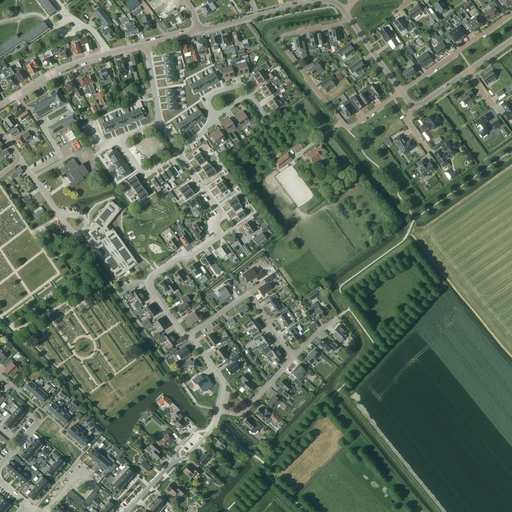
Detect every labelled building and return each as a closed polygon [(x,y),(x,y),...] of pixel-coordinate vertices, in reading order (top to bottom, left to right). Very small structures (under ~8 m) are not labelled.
[(0,0),(0,11),(13,0),(0,0)] [(54,0),(46,0),(46,1),(52,8),(57,4),(54,0)] [(140,4),(136,0),(131,0),(126,5),(131,11),(140,4)] [(152,0),(147,5),(152,11),(154,9),(157,13),(167,6),(170,10),(175,6),(171,1),(172,0),(152,0)] [(209,3),(201,9),(206,16),(211,13),(211,12),(213,11),(216,9),(213,4),(216,1),(215,0),(207,0),(207,1),(209,3)] [(447,9),(441,0),(434,5),(440,13),(447,9)] [(46,1),(40,5),(46,13),(52,8),(46,1)] [(491,9),(485,13),(489,20),(498,14),(495,10),(498,8),(494,2),(489,5),(491,9)] [(40,5),(35,10),(36,11),(41,17),(46,13),(40,5)] [(418,5),(409,11),(414,18),(423,12),(425,16),(428,13),(424,8),(421,10),(418,5)] [(112,24),(99,7),(93,13),(104,27),(104,26),(105,28),(102,30),(104,36),(105,36),(107,41),(110,40),(115,38),(112,32),(113,32),(110,25),(112,24)] [(36,11),(31,16),(37,23),(42,19),(41,17),(36,11)] [(471,20),(477,28),(479,27),(480,27),(482,26),(482,25),(483,25),(479,19),(481,18),(477,11),(472,14),(475,18),(471,20)] [(174,16),(173,18),(170,15),(164,20),(166,23),(167,23),(170,21),(173,24),(177,22),(178,24),(181,22),(181,23),(187,20),(184,16),(183,16),(181,12),(174,16)] [(432,15),(437,22),(442,19),(436,12),(432,15)] [(31,16),(25,20),(32,28),(37,23),(31,16)] [(149,22),(147,16),(142,17),(144,23),(142,24),(143,28),(144,28),(145,32),(148,31),(153,30),(151,22),(149,22)] [(112,20),(117,27),(120,24),(115,18),(112,20)] [(132,35),(129,23),(128,19),(127,18),(121,20),(122,25),(124,24),(125,27),(125,31),(124,31),(126,36),(132,35)] [(400,18),(394,22),(401,32),(405,29),(408,32),(414,28),(410,23),(406,26),(400,18)] [(477,28),(471,20),(468,23),(466,19),(461,22),(466,29),(468,27),(472,32),(473,32),(475,31),(475,30),(477,28)] [(25,20),(20,25),(27,32),(32,28),(25,20)] [(170,27),(167,23),(166,23),(164,20),(161,22),(166,30),(170,27)] [(129,23),(132,35),(138,34),(136,28),(135,29),(134,25),(133,22),(129,23)] [(454,30),(461,40),(463,38),(465,36),(464,35),(465,35),(462,30),(465,28),(460,22),(456,25),(457,28),(454,30)] [(20,25),(15,29),(21,37),(27,32),(20,25)] [(394,39),(393,37),(387,27),(380,32),(384,38),(383,38),(386,42),(390,39),(391,41),(389,42),(393,48),(398,45),(394,39)] [(5,30),(3,40),(10,42),(12,32),(5,30)] [(331,32),(333,38),(329,39),(331,46),(337,44),(336,41),(342,40),(341,34),(339,34),(338,30),(334,31),(334,30),(331,31),(331,32)] [(461,40),(454,30),(451,32),(449,30),(445,33),(449,39),(451,38),(454,42),(456,41),(456,42),(459,41),(461,40)] [(236,45),(240,44),(241,43),(239,32),(233,34),(236,45)] [(316,35),(318,45),(321,45),(322,48),(328,46),(327,39),(323,40),(322,33),(322,34),(322,33),(319,34),(316,35)] [(225,44),(226,47),(232,45),(232,42),(231,42),(229,35),(222,36),(224,44),(225,44)] [(314,46),(318,45),(316,35),(313,35),(312,35),(310,35),(310,36),(311,43),(308,43),(309,50),(315,49),(314,46)] [(436,39),(439,44),(445,39),(442,35),(439,37),(436,39)] [(80,41),(81,45),(84,44),(86,52),(93,50),(90,39),(87,40),(86,37),(80,39),(80,41)] [(218,49),(218,45),(219,45),(217,37),(210,39),(212,47),(213,46),(214,50),(218,49)] [(300,38),(300,37),(297,38),(293,39),(294,43),(292,44),(293,50),(299,49),(300,52),(306,51),(304,41),(301,42),(300,38)] [(77,42),(70,45),(74,56),(81,53),(79,46),(81,45),(80,41),(80,39),(79,39),(79,38),(76,39),(77,42)] [(200,40),(195,42),(198,52),(200,56),(204,55),(200,40)] [(442,45),(441,43),(434,48),(439,56),(447,50),(444,45),(442,45)] [(186,45),(186,44),(183,45),(183,46),(185,54),(191,52),(191,53),(193,53),(195,62),(199,61),(195,48),(193,49),(192,45),(189,46),(189,45),(186,45)] [(409,45),(406,47),(412,56),(415,53),(410,47),(409,45)] [(57,50),(56,48),(56,46),(54,47),(54,48),(51,50),(53,54),(57,53),(59,59),(63,58),(63,59),(64,59),(65,59),(66,59),(67,58),(68,57),(64,50),(61,51),(60,48),(57,50)] [(351,54),(354,52),(352,49),(353,49),(351,46),(345,51),(343,48),(337,52),(341,57),(344,55),(347,60),(352,56),(351,54)] [(430,50),(417,59),(423,67),(433,60),(430,57),(434,55),(430,50)] [(50,51),(45,53),(46,55),(43,57),(44,59),(42,60),(45,67),(49,65),(50,66),(53,64),(50,57),(52,55),(50,51)] [(173,55),(163,56),(164,60),(164,63),(174,61),(173,55)] [(129,66),(130,71),(130,73),(135,72),(134,65),(138,64),(136,56),(130,58),(131,62),(128,62),(129,66)] [(241,64),(244,75),(249,74),(247,67),(250,66),(248,57),(244,58),(246,63),(241,64)] [(26,66),(31,75),(36,72),(35,69),(39,67),(35,59),(31,61),(32,63),(26,66)] [(124,59),(116,62),(120,73),(130,71),(129,66),(127,67),(124,59)] [(311,73),(313,75),(316,73),(318,74),(323,71),(321,69),(319,66),(322,64),(318,59),(312,63),(314,66),(309,70),(309,71),(310,73),(311,73)] [(244,75),(241,64),(237,65),(236,60),(233,61),(235,70),(238,69),(240,76),(244,75)] [(405,75),(407,78),(415,72),(412,67),(415,65),(411,60),(406,63),(409,67),(407,68),(408,69),(403,73),(404,73),(403,74),(404,76),(405,75)] [(174,61),(164,63),(165,66),(165,70),(175,68),(174,61)] [(232,71),(235,70),(233,61),(230,62),(231,67),(227,68),(230,79),(234,77),(232,71)] [(363,63),(362,63),(357,67),(355,64),(349,68),(353,73),(355,72),(359,76),(364,72),(363,71),(366,68),(364,66),(364,65),(363,63)] [(216,69),(219,68),(221,74),(223,73),(225,80),(230,79),(227,68),(223,69),(221,64),(215,66),(216,69)] [(259,72),(254,76),(256,80),(266,73),(264,71),(267,70),(266,68),(264,65),(263,64),(257,69),(258,70),(259,72)] [(2,66),(0,70),(1,71),(3,73),(5,77),(4,77),(7,82),(6,82),(8,84),(10,87),(11,86),(12,87),(16,85),(11,77),(12,76),(5,65),(2,66)] [(14,69),(12,66),(8,68),(12,76),(15,74),(19,81),(26,77),(21,70),(20,68),(18,69),(17,67),(14,69)] [(175,68),(165,70),(166,73),(166,76),(176,75),(175,69),(175,68)] [(107,84),(111,82),(109,76),(109,75),(107,70),(103,71),(102,71),(98,73),(100,79),(99,79),(101,83),(102,85),(107,84)] [(266,73),(256,80),(259,84),(265,80),(266,82),(272,78),(275,76),(272,71),(267,75),(266,73)] [(492,71),(482,78),(486,84),(491,80),(492,82),(493,82),(496,80),(496,79),(495,77),(496,77),(494,73),(493,71),(492,71)] [(214,72),(208,76),(212,85),(219,81),(214,72)] [(85,78),(92,95),(92,96),(96,94),(92,84),(94,83),(91,75),(85,78)] [(176,75),(166,76),(167,79),(167,83),(177,82),(176,75)] [(208,76),(202,79),(206,88),(212,85),(208,76)] [(328,83),(323,87),(322,88),(324,90),(327,93),(330,90),(331,92),(336,88),(335,86),(333,83),(336,80),(332,76),(326,80),(328,83)] [(79,80),(82,88),(85,87),(88,94),(89,95),(89,96),(90,96),(92,95),(85,78),(79,80)] [(268,84),(261,90),(263,93),(272,87),(277,84),(274,80),(272,78),(266,82),(268,84)] [(202,79),(196,82),(200,91),(206,88),(202,79)] [(72,82),(70,83),(69,82),(65,84),(66,86),(64,87),(67,93),(74,90),(75,93),(78,98),(82,96),(79,90),(77,91),(76,89),(72,82)] [(196,82),(189,85),(194,94),(200,91),(196,82)] [(371,84),(366,88),(370,94),(373,91),(377,97),(379,96),(379,95),(382,93),(379,90),(381,89),(378,83),(376,85),(373,87),(371,84)] [(272,87),(263,93),(266,97),(272,93),(273,96),(279,91),(278,89),(275,91),(272,87)] [(359,97),(365,105),(368,103),(368,104),(370,102),(366,96),(369,94),(365,88),(360,92),(361,95),(359,97)] [(28,107),(32,115),(35,113),(36,115),(38,118),(52,110),(58,107),(59,108),(68,103),(64,95),(62,96),(58,89),(57,90),(54,91),(53,92),(48,95),(47,95),(37,101),(31,105),(28,106),(28,107)] [(176,89),(166,91),(167,98),(177,96),(176,89)] [(470,90),(460,97),(465,105),(467,104),(470,108),(474,105),(472,100),(470,98),(474,96),(470,90)] [(275,98),(267,103),(270,107),(279,100),(277,97),(281,94),(279,91),(273,96),(275,98)] [(177,96),(167,98),(168,104),(178,103),(177,96)] [(365,105),(359,97),(356,98),(354,96),(349,100),(353,105),(356,103),(360,109),(362,108),(362,107),(365,105)] [(279,100),(270,107),(273,111),(279,106),(280,109),(288,104),(286,101),(282,104),(279,100)] [(344,107),(341,109),(340,110),(343,115),(345,114),(348,117),(350,115),(351,116),(353,114),(349,108),(352,106),(348,100),(343,104),(344,107)] [(510,104),(507,101),(501,105),(504,109),(505,108),(507,111),(503,113),(508,121),(511,118),(511,107),(511,108),(509,105),(510,104)] [(178,103),(168,104),(169,111),(179,110),(178,103)] [(25,111),(23,113),(17,106),(11,110),(16,118),(18,117),(21,121),(25,118),(27,121),(31,118),(28,115),(25,111)] [(140,108),(133,111),(137,120),(144,118),(143,115),(145,114),(146,114),(143,108),(140,109),(140,108)] [(199,110),(193,114),(198,122),(204,118),(199,110)] [(133,111),(127,114),(131,123),(137,120),(133,111)] [(239,115),(245,124),(249,121),(252,125),(254,123),(249,116),(247,118),(243,112),(239,115)] [(74,113),(65,118),(70,125),(78,121),(74,113)] [(127,114),(121,116),(125,125),(131,123),(127,114)] [(193,114),(187,118),(193,126),(198,122),(193,114)] [(428,123),(421,128),(425,133),(431,128),(432,130),(439,125),(439,124),(443,121),(438,114),(434,117),(432,115),(426,120),(428,123)] [(491,119),(487,114),(474,123),(481,134),(483,137),(487,134),(486,133),(489,130),(484,123),(491,119)] [(241,126),(245,124),(239,115),(235,117),(239,123),(237,124),(241,131),(243,129),(241,126)] [(121,116),(115,119),(118,128),(125,125),(121,116)] [(13,121),(12,121),(9,117),(4,120),(5,121),(2,124),(12,137),(19,132),(15,127),(12,129),(10,127),(14,124),(13,123),(14,122),(13,121)] [(63,119),(56,123),(60,131),(70,125),(65,118),(63,119)] [(187,118),(182,121),(187,130),(193,126),(187,118)] [(115,119),(108,121),(112,131),(118,128),(115,119)] [(234,126),(229,119),(225,121),(232,131),(233,132),(236,130),(238,132),(241,131),(237,124),(234,126)] [(492,124),(496,129),(503,124),(500,119),(492,124)] [(108,121),(102,124),(105,133),(112,131),(108,121)] [(182,121),(176,126),(181,134),(187,130),(182,121)] [(228,133),(232,131),(225,121),(221,124),(227,133),(225,135),(229,141),(232,139),(228,133)] [(54,124),(47,128),(51,136),(60,131),(56,123),(54,124)] [(15,140),(20,148),(26,143),(26,142),(32,138),(27,131),(21,136),(15,140)] [(223,136),(219,131),(215,133),(222,143),(224,145),(229,141),(225,135),(223,136)] [(218,145),(222,143),(215,133),(211,136),(215,142),(213,143),(217,149),(220,148),(218,145)] [(394,140),(404,154),(415,147),(410,141),(406,144),(400,136),(394,140)] [(434,141),(437,145),(443,142),(440,137),(434,141)] [(446,161),(457,153),(454,149),(455,149),(456,148),(456,147),(457,147),(457,146),(456,145),(456,144),(455,144),(454,144),(453,144),(452,145),(451,145),(449,141),(442,146),(443,149),(443,150),(443,151),(444,151),(445,151),(446,153),(443,155),(439,150),(434,154),(443,168),(449,164),(446,161)] [(147,161),(156,156),(152,151),(147,143),(139,147),(147,161)] [(301,143),(294,148),(297,153),(304,148),(301,143)] [(312,165),(316,162),(326,154),(327,152),(326,151),(324,150),(320,146),(316,149),(315,148),(310,152),(309,151),(305,155),(312,165)] [(111,148),(106,152),(107,155),(111,161),(119,155),(115,149),(113,151),(111,148)] [(2,152),(0,153),(0,162),(5,158),(5,157),(9,154),(6,149),(2,152)] [(198,149),(191,154),(194,157),(193,157),(196,162),(204,156),(201,152),(200,152),(198,149)] [(274,163),(279,170),(292,160),(287,153),(274,163)] [(119,155),(111,161),(115,167),(123,161),(119,155)] [(204,156),(196,162),(199,166),(201,168),(202,169),(208,164),(206,161),(207,161),(204,156)] [(79,166),(76,162),(73,158),(68,163),(62,168),(61,169),(61,170),(61,171),(66,178),(67,177),(71,182),(69,184),(72,188),(79,182),(78,180),(89,172),(82,164),(79,166)] [(427,165),(426,162),(424,160),(418,164),(421,169),(420,170),(425,177),(426,176),(428,177),(429,174),(435,170),(430,163),(427,165)] [(123,161),(115,167),(119,172),(127,167),(123,161)] [(208,164),(202,169),(205,173),(212,168),(208,163),(208,164)] [(14,178),(15,179),(19,176),(18,175),(22,173),(21,172),(22,171),(19,167),(15,170),(15,169),(6,175),(10,181),(14,178)] [(127,167),(119,172),(123,178),(131,172),(127,167)] [(170,167),(165,171),(170,178),(172,182),(175,180),(173,178),(175,176),(176,178),(180,175),(179,173),(174,167),(171,169),(170,167)] [(205,173),(204,173),(208,179),(216,173),(213,167),(212,168),(205,173)] [(455,178),(452,173),(449,169),(444,173),(450,181),(455,178)] [(165,171),(161,174),(166,181),(170,178),(165,171)] [(161,174),(156,178),(161,184),(166,181),(161,174)] [(135,176),(126,182),(130,187),(131,186),(138,181),(135,176)] [(156,177),(151,181),(156,189),(162,185),(161,184),(156,178),(156,177)] [(220,178),(214,182),(216,185),(215,186),(218,190),(226,185),(223,180),(222,181),(220,178)] [(138,181),(131,186),(134,191),(141,186),(138,181)] [(187,184),(178,190),(182,195),(190,189),(187,184)] [(226,185),(218,190),(221,194),(222,194),(224,197),(231,192),(228,189),(229,189),(226,185)] [(141,186),(134,191),(137,195),(144,190),(141,186)] [(190,189),(182,195),(186,200),(194,194),(190,189)] [(137,196),(136,196),(140,201),(148,195),(145,190),(144,190),(137,195),(137,196)] [(203,205),(197,197),(188,203),(192,208),(195,206),(197,209),(194,211),(198,216),(199,217),(201,215),(202,215),(202,214),(200,213),(206,209),(203,205)] [(234,197),(227,202),(231,208),(238,203),(239,202),(235,197),(234,197)] [(91,230),(90,236),(94,242),(92,244),(92,245),(93,247),(94,247),(98,252),(98,253),(99,255),(100,255),(100,256),(101,258),(102,258),(106,264),(107,266),(108,266),(108,267),(108,268),(110,270),(116,278),(116,279),(125,272),(127,275),(129,275),(130,273),(128,270),(138,264),(137,263),(136,264),(131,255),(129,253),(128,252),(128,251),(127,249),(126,249),(122,244),(123,243),(121,241),(120,241),(120,240),(119,238),(118,238),(116,235),(114,232),(115,232),(113,230),(112,230),(112,229),(109,231),(106,227),(109,223),(119,211),(120,211),(121,209),(111,201),(110,202),(109,202),(108,203),(108,204),(104,209),(103,209),(101,211),(102,212),(101,212),(100,212),(99,214),(99,215),(95,220),(94,220),(93,222),(93,223),(92,223),(95,225),(91,230)] [(238,203),(231,208),(234,212),(241,208),(242,207),(241,207),(238,203)] [(241,208),(234,212),(236,215),(239,220),(247,214),(244,210),(243,210),(241,208)] [(43,209),(34,215),(36,218),(44,212),(43,209)] [(246,230),(253,225),(251,223),(254,221),(253,219),(243,226),(246,230)] [(197,240),(203,236),(201,233),(204,230),(198,222),(193,226),(195,229),(191,232),(197,240)] [(253,225),(246,230),(249,235),(259,228),(258,226),(255,228),(253,225)] [(174,250),(179,246),(176,242),(179,240),(172,231),(170,233),(172,236),(170,238),(171,240),(168,242),(174,250)] [(180,238),(185,246),(190,242),(183,231),(181,233),(183,236),(180,238)] [(266,240),(261,233),(253,239),(258,246),(266,240)] [(242,246),(238,240),(234,235),(227,240),(230,245),(236,242),(245,255),(250,252),(244,244),(242,246)] [(228,250),(224,245),(216,250),(219,254),(219,253),(222,258),(229,253),(231,256),(234,254),(230,248),(228,250)] [(212,262),(207,256),(202,260),(207,267),(210,266),(213,264),(212,262)] [(213,264),(210,266),(211,267),(216,275),(221,271),(214,261),(212,262),(213,264)] [(197,278),(200,275),(201,273),(200,272),(202,271),(196,263),(189,268),(195,276),(196,277),(197,278)] [(261,270),(257,273),(253,268),(242,275),(247,282),(254,278),(254,279),(256,277),(258,280),(265,275),(261,270)] [(185,277),(180,270),(173,275),(179,284),(185,280),(187,283),(191,280),(187,275),(185,277)] [(211,278),(207,273),(201,277),(205,282),(211,278)] [(274,279),(271,275),(263,280),(266,283),(258,289),(262,296),(272,289),(270,285),(271,284),(272,282),(271,281),(272,280),(274,282),(277,280),(275,278),(274,279)] [(172,284),(169,286),(165,280),(159,284),(165,293),(168,290),(170,293),(176,289),(172,284)] [(230,296),(224,286),(217,291),(224,300),(230,296)] [(323,292),(319,286),(316,289),(316,290),(308,296),(311,300),(323,292)] [(134,301),(142,295),(139,290),(134,293),(133,291),(125,296),(129,301),(132,298),(134,301)] [(269,308),(276,303),(278,302),(276,299),(278,298),(275,293),(268,298),(270,300),(266,303),(269,308)] [(142,295),(134,301),(136,303),(133,305),(137,310),(143,305),(141,303),(146,300),(142,295)] [(190,301),(186,295),(181,299),(184,303),(176,308),(180,314),(190,308),(187,304),(190,301)] [(278,302),(276,303),(269,308),(273,313),(277,310),(279,313),(285,308),(282,303),(279,305),(278,302)] [(325,316),(323,314),(329,310),(326,306),(320,310),(315,303),(313,304),(314,305),(308,309),(314,317),(317,315),(320,319),(325,316)] [(146,314),(154,309),(151,304),(143,310),(146,314)] [(237,310),(240,314),(241,317),(250,311),(246,304),(237,310)] [(199,305),(193,309),(196,313),(202,308),(199,305)] [(280,323),(288,318),(286,315),(290,313),(287,308),(279,313),(281,316),(277,319),(280,323)] [(154,309),(146,314),(149,319),(157,313),(154,309)] [(199,319),(194,313),(184,319),(189,326),(199,319)] [(156,328),(164,323),(161,318),(153,324),(156,328)] [(226,322),(230,327),(236,323),(232,318),(226,322)] [(288,318),(280,323),(283,328),(287,325),(289,327),(295,323),(294,321),(291,322),(288,318)] [(251,329),(259,323),(256,319),(252,322),(250,319),(243,324),(246,329),(249,327),(251,329)] [(317,327),(314,322),(307,327),(310,331),(317,327)] [(164,323),(156,328),(159,333),(167,327),(164,323)] [(260,333),(258,331),(262,328),(259,323),(251,329),(248,331),(250,334),(250,333),(253,338),(260,333)] [(286,334),(289,339),(297,333),(299,332),(295,325),(288,329),(290,331),(286,334)] [(332,336),(340,343),(344,339),(343,339),(346,337),(345,331),(339,325),(334,330),(336,332),(332,336)] [(173,338),(170,333),(165,336),(163,334),(157,338),(161,343),(163,341),(165,344),(173,338)] [(207,343),(215,338),(212,333),(204,339),(207,343)] [(297,333),(289,339),(292,344),(300,338),(297,333)] [(260,334),(253,339),(255,342),(258,340),(261,344),(269,338),(266,334),(262,337),(260,334)] [(229,338),(227,335),(220,340),(222,343),(229,338)] [(173,338),(165,344),(167,347),(164,348),(168,353),(174,349),(172,346),(177,343),(173,338)] [(215,338),(207,343),(210,348),(218,342),(215,338)] [(261,344),(259,346),(262,350),(260,351),(262,354),(264,353),(270,348),(268,346),(272,343),(269,338),(261,344)] [(330,342),(328,342),(325,339),(324,340),(323,340),(323,341),(318,346),(322,349),(323,348),(328,352),(331,348),(334,351),(338,346),(333,341),(331,343),(330,342)] [(217,357),(225,352),(221,347),(227,344),(225,341),(218,346),(220,349),(214,353),(217,357)] [(177,354),(181,359),(190,353),(185,347),(178,351),(176,349),(171,352),(174,356),(177,354)] [(264,353),(262,354),(263,355),(265,354),(267,357),(269,360),(271,358),(279,353),(276,348),(272,351),(270,348),(264,353)] [(319,356),(313,350),(305,359),(311,364),(319,356)] [(225,352),(217,357),(220,362),(228,356),(225,352)] [(271,358),(269,360),(270,363),(274,367),(280,363),(283,361),(282,358),(283,358),(279,353),(271,358)] [(241,358),(240,357),(238,354),(231,359),(233,363),(226,368),(231,375),(240,368),(235,362),(241,358)] [(11,359),(3,367),(5,369),(3,371),(8,376),(14,371),(15,373),(18,370),(12,363),(13,362),(11,359)] [(194,360),(192,362),(190,359),(182,364),(186,369),(189,367),(192,372),(199,367),(194,360)] [(299,365),(295,369),(305,378),(308,374),(311,377),(314,374),(308,369),(306,371),(299,365)] [(300,387),(303,384),(301,382),(305,378),(295,369),(291,373),(296,378),(293,381),(300,387)] [(247,381),(250,379),(244,374),(241,378),(245,382),(241,386),(242,387),(239,390),(242,393),(245,390),(248,393),(254,387),(247,381)] [(200,375),(192,380),(195,385),(197,384),(200,388),(201,387),(204,391),(212,385),(210,382),(206,376),(203,378),(200,375)] [(30,383),(25,388),(29,392),(37,383),(39,381),(37,378),(34,382),(32,381),(30,383)] [(284,391),(282,394),(287,399),(292,394),(291,393),(294,388),(291,385),(290,386),(283,380),(279,385),(284,391)] [(37,383),(29,392),(33,396),(41,386),(37,383)] [(41,386),(33,396),(37,399),(49,386),(47,383),(43,388),(41,386)] [(49,386),(37,399),(42,403),(46,398),(47,396),(45,394),(47,392),(49,394),(54,388),(50,385),(49,386)] [(282,402),(275,396),(270,400),(267,403),(273,409),(276,406),(279,404),(285,409),(289,405),(284,400),(282,402)] [(8,405),(7,406),(9,407),(21,417),(25,413),(18,407),(16,409),(12,406),(14,404),(11,401),(8,405)] [(53,403),(47,410),(52,413),(60,404),(61,403),(59,401),(55,405),(53,403)] [(60,404),(52,413),(56,417),(63,409),(61,407),(62,406),(60,404)] [(8,409),(6,411),(8,413),(17,421),(21,417),(9,407),(8,409)] [(63,409),(56,417),(60,420),(68,411),(64,407),(63,409)] [(260,408),(255,413),(264,421),(271,414),(266,410),(264,412),(260,408)] [(68,411),(60,420),(64,424),(73,414),(69,410),(68,411)] [(176,418),(172,423),(174,425),(172,426),(172,427),(174,429),(175,429),(177,427),(180,430),(185,424),(180,419),(183,416),(178,412),(177,412),(174,416),(176,418)] [(8,413),(4,417),(14,425),(17,421),(8,413)] [(2,415),(0,417),(3,420),(0,423),(3,425),(4,424),(10,430),(14,425),(4,417),(2,415)] [(248,418),(243,423),(250,430),(250,431),(252,433),(255,433),(257,431),(258,431),(262,426),(257,421),(254,424),(248,418)] [(72,426),(66,433),(71,436),(79,427),(76,425),(74,428),(72,426)] [(79,427),(71,436),(75,440),(83,430),(79,427)] [(160,442),(158,444),(160,446),(162,444),(166,448),(173,440),(169,436),(172,433),(167,429),(162,434),(164,436),(159,442),(160,442)] [(83,430),(75,440),(79,443),(85,436),(83,435),(85,432),(83,430)] [(85,436),(79,443),(83,447),(89,440),(87,438),(92,433),(90,431),(85,437),(85,436)] [(228,444),(217,435),(212,441),(215,443),(223,450),(228,444)] [(34,440),(31,444),(32,446),(39,451),(44,445),(38,439),(36,442),(34,440)] [(153,441),(145,450),(151,455),(151,454),(157,461),(162,456),(159,453),(161,450),(156,446),(157,444),(153,441)] [(29,446),(25,450),(27,452),(34,457),(39,451),(32,446),(31,448),(29,446)] [(93,449),(87,456),(92,459),(99,451),(100,450),(97,448),(95,451),(93,449)] [(99,451),(92,459),(96,463),(103,455),(99,451)] [(118,454),(115,457),(118,460),(123,453),(121,451),(118,454)] [(214,457),(208,451),(206,454),(204,453),(197,460),(203,466),(210,458),(212,459),(214,457)] [(24,452),(20,456),(29,463),(34,457),(27,452),(26,454),(24,452)] [(103,455),(96,463),(100,466),(107,458),(103,454),(103,455)] [(107,458),(100,466),(104,470),(110,463),(111,465),(114,461),(112,459),(109,456),(108,457),(107,458)] [(143,461),(139,466),(146,472),(151,468),(145,462),(147,460),(142,456),(140,458),(143,461)] [(59,457),(55,462),(61,468),(66,463),(59,457)] [(11,461),(6,467),(8,469),(7,471),(11,474),(12,472),(18,466),(11,461)] [(55,462),(50,467),(57,473),(61,468),(55,462)] [(126,465),(121,470),(130,479),(134,474),(130,470),(131,469),(126,465)] [(197,468),(194,470),(188,465),(183,471),(191,478),(195,474),(197,477),(201,472),(197,468)] [(18,466),(12,472),(14,474),(13,476),(17,479),(18,478),(24,471),(18,466)] [(50,467),(46,472),(53,478),(57,473),(50,467)] [(121,470),(118,474),(127,483),(130,479),(121,470)] [(24,471),(18,478),(20,479),(19,481),(23,485),(30,476),(24,471)] [(214,480),(206,472),(204,475),(208,479),(207,481),(210,484),(214,480)] [(118,474),(114,478),(123,487),(127,483),(118,474)] [(41,476),(36,482),(38,483),(44,489),(46,487),(48,488),(51,484),(41,476)] [(114,478),(108,485),(114,489),(115,487),(119,491),(123,487),(114,478)] [(38,483),(33,489),(39,495),(41,493),(43,494),(46,490),(44,489),(38,483)] [(177,489),(171,483),(165,490),(168,492),(169,492),(173,496),(177,493),(181,497),(186,491),(180,486),(177,489),(177,488),(177,489)] [(33,489),(27,496),(33,501),(36,499),(37,500),(41,496),(39,495),(33,489)] [(103,490),(101,493),(106,498),(109,495),(103,490)] [(1,497),(0,497),(0,499),(2,502),(0,504),(0,505),(6,510),(10,505),(4,500),(1,497)] [(157,497),(153,502),(162,510),(166,507),(166,506),(167,507),(170,509),(172,506),(163,497),(161,500),(157,497)] [(109,501),(104,505),(111,511),(112,511),(116,508),(109,501)] [(153,502),(148,507),(153,511),(151,511),(160,511),(162,510),(153,502)]
